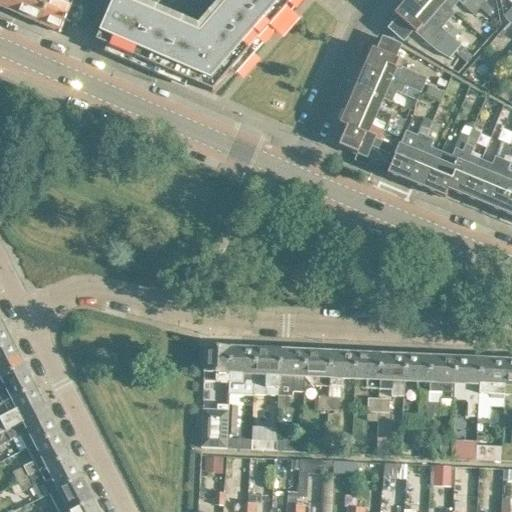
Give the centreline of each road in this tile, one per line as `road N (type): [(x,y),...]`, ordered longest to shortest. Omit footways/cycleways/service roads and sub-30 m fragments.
road 1 (residential): [(511,331),(211,319),(99,293),(76,294),(29,316)]
road 2 (tertiary): [(295,176),(0,47)]
road 3 (tertiary): [(511,267),(295,176)]
road 4 (residential): [(130,511),(29,316)]
road 5 (residential): [(295,176),(358,18),(375,0)]
